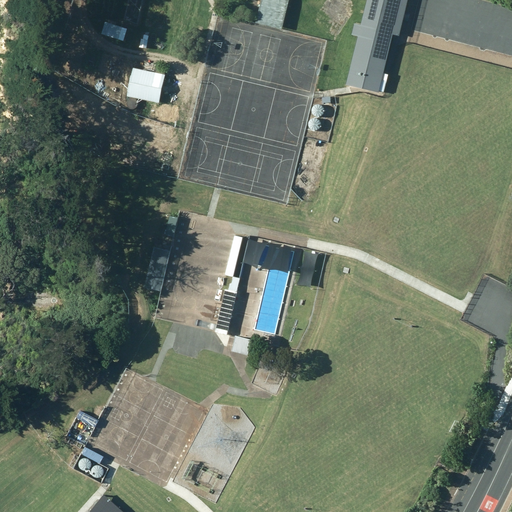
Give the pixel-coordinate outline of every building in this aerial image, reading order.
[(284,29),(290,0),(262,0),(257,22),(284,29)] [(361,30),(350,78),(381,85),(394,28),(402,29),(408,0),(367,0),(363,19),(357,18),(355,28),(361,30)] [(511,78),(510,78),(511,72),(503,70),(504,68),(406,41),(396,78),(411,82),(404,105),(427,111),(433,88),(458,95),(453,115),(475,121),(481,101),(508,107),(511,91),(511,78)] [(128,97),(161,103),(167,74),(134,67),(128,97)] [(326,107),(314,104),(307,130),(319,133),(314,153),(302,150),(293,188),(304,191),(300,208),(312,211),(336,118),(324,115),(326,107)] [(341,145),(366,151),(374,118),(349,112),(341,145)] [(333,177),(358,183),(364,160),(369,162),(371,155),(365,154),(366,151),(341,145),(333,177)] [(358,183),(333,177),(322,220),(347,226),(358,183)] [(436,193),(416,192),(415,214),(435,215),(436,193)] [(441,197),(439,219),(479,241),(500,243),(503,202),(441,197)] [(485,362),(447,343),(495,247),(487,243),(483,250),(453,235),(433,276),(441,280),(419,324),(438,334),(423,362),(324,312),(257,444),(236,434),(251,405),(223,391),(205,428),(215,433),(201,461),(186,453),(175,474),(230,501),(224,511),(234,511),(244,493),(277,510),(275,511),(360,511),(364,506),(264,456),(281,423),(313,439),(309,447),(350,468),(353,461),(384,476),(402,441),(299,389),(316,354),(351,372),(346,380),(383,398),(387,390),(423,408),(441,373),(471,388),(485,362)] [(228,335),(241,278),(233,277),(232,283),(230,283),(229,290),(226,289),(217,332),(228,335)] [(253,341),(235,336),(232,350),(250,354),(253,341)] [(89,415),(83,426),(92,431),(98,419),(89,415)] [(83,426),(75,442),(84,447),(85,445),(92,431),(83,426)] [(73,467),(84,447),(75,442),(64,463),(73,467)] [(101,453),(85,445),(84,447),(73,467),(73,469),(100,482),(105,472),(94,467),(101,453)] [(131,511),(108,491),(88,511),(131,511)]
